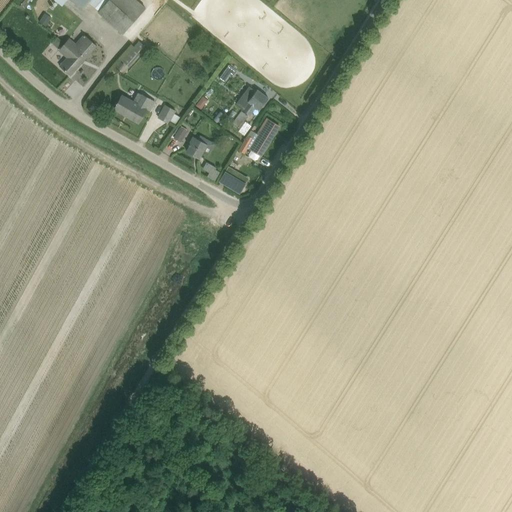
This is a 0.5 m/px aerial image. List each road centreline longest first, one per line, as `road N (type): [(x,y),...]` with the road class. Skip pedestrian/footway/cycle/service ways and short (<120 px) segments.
road 1 (track): [(65,511),(245,225),(246,209)]
road 2 (unclassified): [(246,209),(79,115),(0,51)]
road 3 (unclassified): [(246,209),(383,0)]
